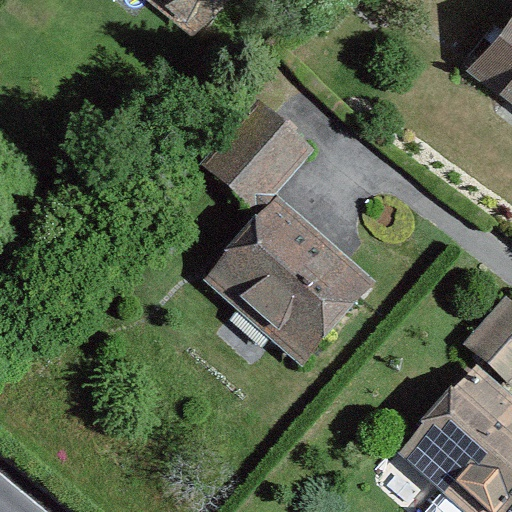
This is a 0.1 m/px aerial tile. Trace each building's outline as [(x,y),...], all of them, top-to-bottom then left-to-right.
[(224,0),(151,0),(197,35),(224,0)] [(511,28),(476,73),(511,102),(511,28)] [(260,100),(200,165),(266,210),(322,150),(260,100)] [(278,210),(215,289),(313,368),(377,290),(278,210)] [(511,297),(508,294),(465,347),(511,382),(511,297)] [(511,511),(511,401),(480,374),(405,461),(464,511),(511,511)]
